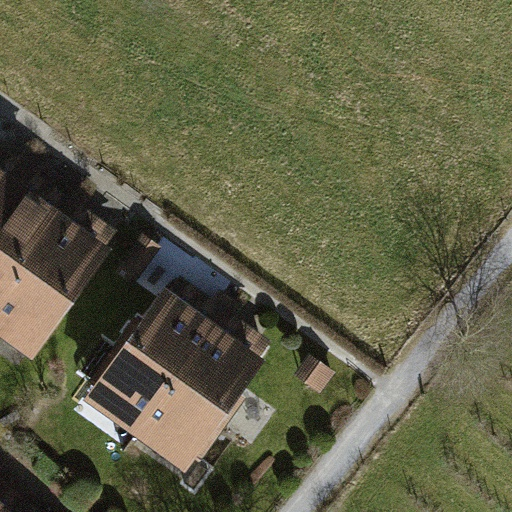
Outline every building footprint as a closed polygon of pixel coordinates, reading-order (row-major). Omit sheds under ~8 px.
[(0,185),(0,225),(19,199),(0,185)] [(19,199),(0,225),(0,326),(67,232),(19,199)] [(67,232),(0,326),(0,352),(36,378),(115,266),(67,232)] [(167,304),(88,415),(139,451),(218,340),(167,304)] [(218,340),(139,451),(190,487),(269,376),(218,340)]
